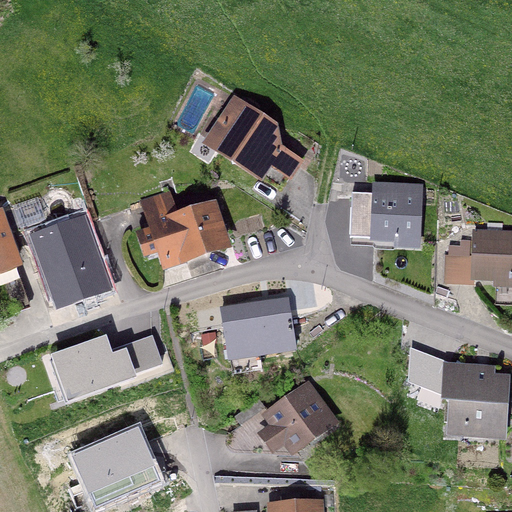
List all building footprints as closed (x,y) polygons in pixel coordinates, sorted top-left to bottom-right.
[(237,165),(278,191),(296,165),(275,151),(270,130),(236,107),(225,124),(223,123),(208,145),(229,159),(230,166),(237,165)] [(176,221),(167,195),(165,195),(166,196),(142,204),(142,203),(141,204),(141,205),(150,232),(135,237),(142,259),(158,254),(162,268),(222,248),(210,210),(176,221)] [(415,243),(417,199),(373,197),(371,241),(415,243)] [(84,216),(32,234),(58,307),(110,288),(84,216)] [(0,267),(12,263),(0,228),(0,267)] [(511,237),(472,236),(470,280),(511,281),(511,237)] [(258,356),(294,350),(286,302),(219,312),(226,356),(257,351),(258,356)] [(106,337),(51,357),(68,404),(137,380),(135,376),(162,366),(152,336),(111,351),(106,337)] [(487,374),(446,371),(410,357),(408,385),(444,399),(444,402),(451,402),(450,427),(462,428),(462,435),(487,437),(487,429),(500,430),(503,382),(487,381),(487,374)] [(271,452),(285,442),(293,453),(330,426),(303,390),(267,416),(274,427),(260,437),(271,452)] [(115,484),(157,465),(138,424),(74,453),(94,497),(117,487),(115,484)] [(282,508),(271,508),(271,511),(315,511),(315,506),(297,507),(297,497),(286,498),(281,503),(282,508)]
